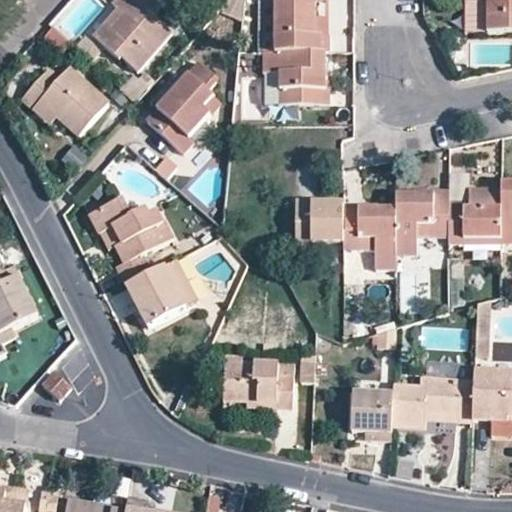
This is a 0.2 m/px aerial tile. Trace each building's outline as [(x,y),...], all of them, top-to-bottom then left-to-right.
[(131,0),(115,0),(111,5),(116,11),(92,38),(119,62),(122,59),(138,74),(172,37),(131,0)] [(511,0),(470,0),(470,2),(487,4),(487,18),(511,18),(511,0)] [(263,55),(274,55),(274,2),(263,2),(263,55)] [(298,2),(274,2),(274,55),(325,55),(330,55),(329,38),(322,38),(315,38),(315,19),(316,2),(298,2)] [(325,55),(274,55),(263,55),(262,74),(279,75),(279,106),(329,106),(330,91),(325,91),(326,73),(325,55)] [(197,64),(145,122),(184,156),(193,145),(191,141),(220,107),(208,94),(218,83),(197,64)] [(109,104),(71,69),(62,80),(50,70),(20,103),(32,113),(49,127),(55,121),(77,140),(109,104)] [(511,182),(501,182),(501,191),(501,240),(501,247),(511,247),(511,182)] [(501,240),(501,191),(470,190),(470,201),(469,209),(448,209),(448,227),(448,239),(501,240)] [(448,202),(449,191),(435,191),(435,195),(414,194),(395,195),(395,211),(395,258),(416,259),(417,238),(417,227),(448,227),(448,209),(448,202)] [(343,203),(325,203),(313,203),(314,198),(295,198),(293,247),(312,247),(312,240),(343,241),(343,203)] [(100,235),(113,229),(122,246),(115,249),(123,266),(145,256),(174,239),(166,223),(163,223),(157,213),(149,217),(144,210),(131,216),(122,201),(90,216),(98,236),(100,235)] [(359,204),(343,203),(343,241),(376,242),(376,254),(375,273),(395,273),(395,258),(395,211),(377,210),(359,210),(359,204)] [(448,239),(448,227),(417,227),(417,238),(448,239)] [(122,246),(113,229),(100,235),(109,253),(115,249),(122,246)] [(501,240),(448,239),(448,247),(501,247),(501,240)] [(376,242),(343,241),(343,253),(376,254),(376,242)] [(153,273),(145,256),(123,266),(116,270),(125,288),(153,273)] [(0,261),(0,339),(12,333),(40,320),(21,281),(12,286),(6,274),(0,261)] [(199,302),(177,261),(165,267),(187,308),(199,302)] [(187,308),(165,267),(153,273),(125,288),(147,330),(187,308)] [(15,270),(6,274),(12,286),(21,281),(15,270)] [(489,314),(489,302),(479,305),(478,313),(489,314)] [(487,339),(489,314),(478,313),(477,338),(487,339)] [(0,348),(16,340),(12,333),(0,339),(0,348)] [(487,358),(487,339),(477,338),(476,358),(487,358)] [(314,383),(315,356),(303,355),(301,382),(314,383)] [(295,366),(278,365),(244,363),(244,360),(225,358),(223,404),(246,405),(277,407),(278,412),(293,413),(294,380),(295,366)] [(511,373),(475,372),(475,381),(473,424),(491,425),(506,425),(511,425),(511,439),(511,438),(511,373)] [(54,374),(42,388),(59,403),(71,390),(54,374)] [(473,424),(475,381),(421,380),(420,388),(393,388),(393,395),(391,430),(425,430),(425,424),(473,424)] [(391,430),(393,395),(353,394),(351,433),(365,434),(391,436),(391,430)] [(511,439),(511,425),(506,425),(491,425),(491,439),(511,439)] [(391,436),(365,434),(364,442),(391,443),(391,436)] [(6,502),(26,506),(29,491),(0,485),(0,490),(6,492),(6,502)] [(0,511),(25,511),(26,506),(6,502),(6,492),(0,490),(0,511)] [(217,511),(220,495),(209,494),(206,511),(217,511)] [(127,511),(129,500),(113,497),(110,506),(68,499),(66,511),(127,511)] [(144,502),(129,500),(127,511),(151,511),(144,511),(144,502)]
